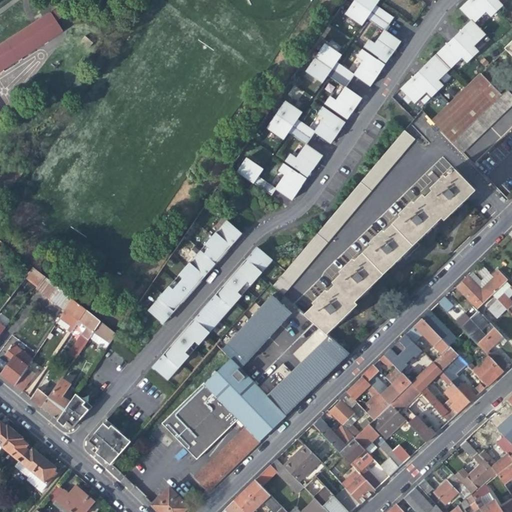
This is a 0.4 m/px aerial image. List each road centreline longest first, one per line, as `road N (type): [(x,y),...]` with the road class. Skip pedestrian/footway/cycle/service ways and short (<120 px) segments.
road 1 (residential): [(68,448),(248,246),(305,204),(448,0)]
road 2 (residential): [(204,511),(511,214)]
road 3 (residential): [(367,511),(511,374)]
